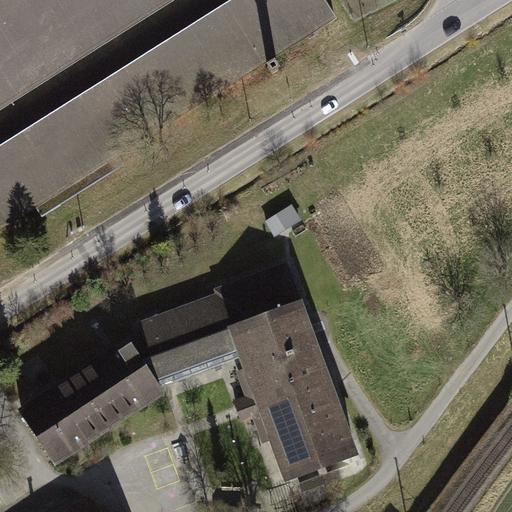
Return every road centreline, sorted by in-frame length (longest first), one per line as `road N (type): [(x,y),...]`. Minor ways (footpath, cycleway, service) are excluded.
road 1 (tertiary): [(0,307),(484,0)]
road 2 (track): [(328,511),(358,499),(404,459),(511,314)]
road 3 (track): [(159,511),(127,461),(55,495),(0,409)]
